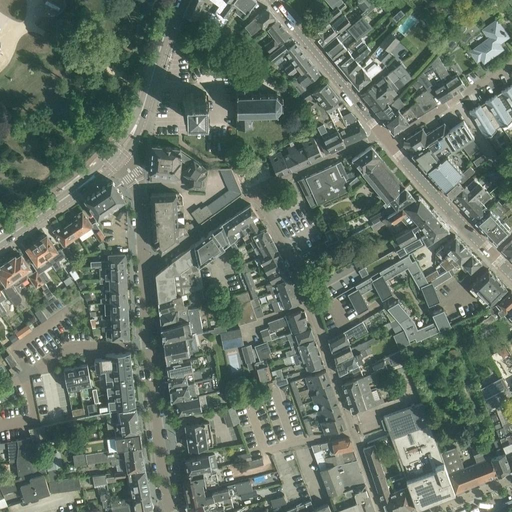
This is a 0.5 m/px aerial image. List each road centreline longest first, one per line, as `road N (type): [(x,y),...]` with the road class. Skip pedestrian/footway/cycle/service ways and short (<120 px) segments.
road 1 (residential): [(255,193),(294,263),(380,511)]
road 2 (residential): [(143,263),(150,380),(171,511)]
road 3 (tertiary): [(381,132),(271,0)]
road 4 (secondary): [(114,156),(135,125),(176,0)]
road 5 (residential): [(387,140),(511,62)]
road 6 (secondary): [(0,243),(114,156)]
road 7 (residential): [(381,132),(255,193)]
road 8 (residential): [(143,263),(255,193)]
